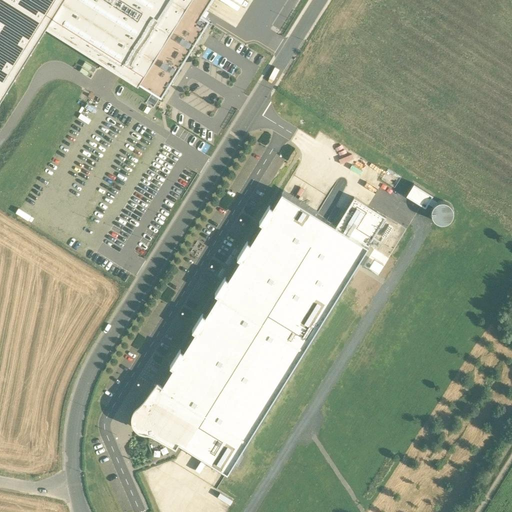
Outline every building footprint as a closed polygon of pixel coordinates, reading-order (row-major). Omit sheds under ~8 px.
[(0,0),(0,99),(46,26),(161,97),(209,20),(201,15),(210,0),(0,0)] [(358,5),(323,62),(375,94),(396,60),(369,43),(383,20),(358,5)] [(423,39),(386,100),(413,117),(450,56),(423,39)] [(433,196),(413,184),(406,196),(425,208),(433,196)] [(149,397),(144,402),(150,405),(149,406),(143,406),(139,408),(136,412),(134,416),(131,416),(131,420),(132,423),(134,426),(136,425),(139,428),(145,430),(150,429),(154,427),(155,428),(153,433),(175,444),(176,442),(227,473),(368,246),(336,226),(317,214),(281,193),(272,208),(269,206),(259,223),(262,224),(250,244),(247,242),(237,258),(240,260),(228,279),(225,278),(215,294),(217,296),(205,316),(202,314),(192,331),(195,332),(183,352),(180,350),(169,366),(173,368),(161,387),(157,385),(149,397)] [(368,246),(385,217),(354,198),(336,226),(368,246)] [(441,202),(437,203),(434,205),(432,207),(431,211),(431,214),(433,218),(435,220),(438,222),(442,223),(445,223),(448,221),(451,218),(452,215),(453,211),(451,207),(449,204),(445,202),(441,202)]
